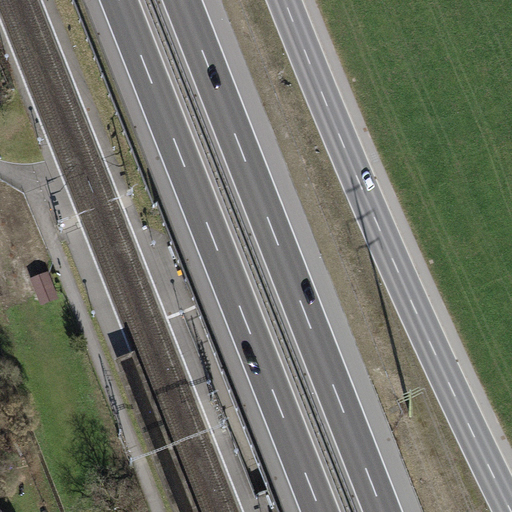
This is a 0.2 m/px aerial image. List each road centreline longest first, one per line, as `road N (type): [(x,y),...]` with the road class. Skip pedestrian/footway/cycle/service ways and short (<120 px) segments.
road 1 (secondary): [(284,0),(511,511)]
road 2 (motorway): [(383,511),(182,0)]
road 3 (motorway): [(119,0),(319,511)]
